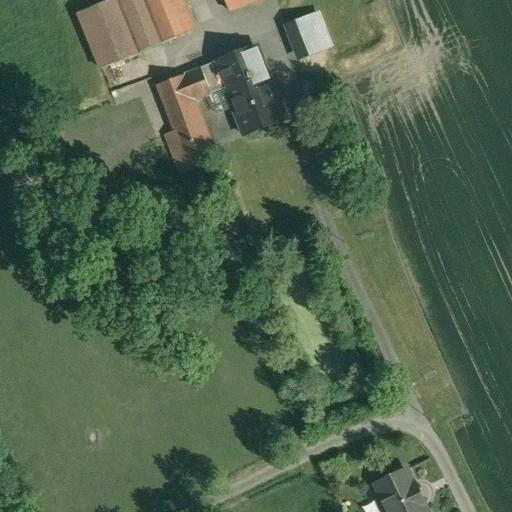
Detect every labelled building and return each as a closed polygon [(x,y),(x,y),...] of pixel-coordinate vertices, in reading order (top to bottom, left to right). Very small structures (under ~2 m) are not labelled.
[(140,53),(163,44),(145,0),(111,0),(75,14),(98,73),(141,56),(140,53)] [(182,0),(145,0),(163,44),(194,31),(182,0)] [(224,0),(229,12),(259,0),(224,0)] [(335,46),(321,11),(283,26),(298,61),(335,46)] [(256,47),(158,86),(175,131),(165,135),(181,175),(217,161),(193,101),(226,89),(224,83),(264,68),(256,47)] [(264,68),(224,83),(226,89),(244,136),(285,120),(264,68)] [(431,511),(409,467),(372,485),(382,504),(381,507),(383,511),(431,511)]
